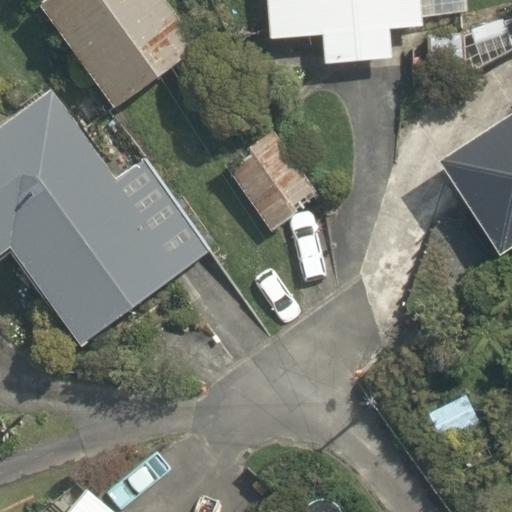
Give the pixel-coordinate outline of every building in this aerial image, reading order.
[(174,0),(35,0),(32,2),(102,109),(203,44),(174,0)] [(255,0),(257,37),(317,34),(318,63),(383,61),(382,26),(462,22),(461,0),(255,0)] [(0,251),(69,347),(203,251),(135,157),(104,178),(44,95),(0,126),(0,251)] [(500,259),(511,251),(511,110),(511,111),(511,118),(440,165),(500,259)] [(264,124),(213,167),(270,234),(321,191),(264,124)] [(443,443),(482,425),(467,396),(428,414),(443,443)] [(113,511),(73,480),(48,511),(113,511)]
